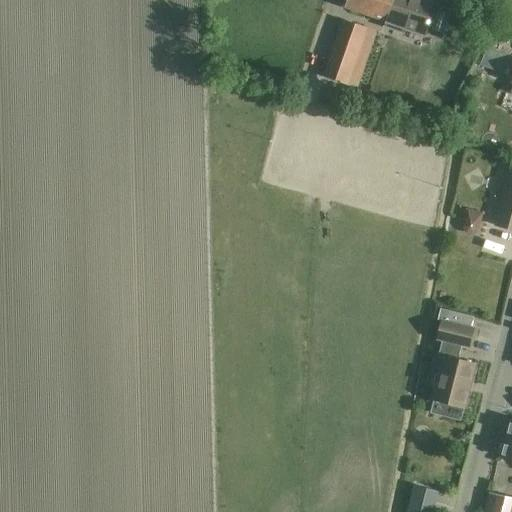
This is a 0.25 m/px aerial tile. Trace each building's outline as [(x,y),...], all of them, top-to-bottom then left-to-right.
[(436,3),(426,0),(347,0),(345,8),(386,22),(385,26),(403,32),(405,27),(426,34),(436,3)] [(344,21),(325,78),(359,90),(378,32),(344,21)] [(511,57),(488,48),(481,66),(505,76),(509,66),(511,67),(511,57)] [(511,169),(495,226),(511,230),(511,169)] [(466,218),(463,228),(466,234),(473,236),(479,232),(481,222),(466,218)] [(474,330),(441,322),(436,341),(443,343),(439,357),(443,358),(432,399),(465,408),(476,366),(458,361),(462,346),(470,348),(474,330)] [(511,421),(502,458),(511,460),(511,421)] [(511,511),(511,498),(490,494),(485,511),(511,511)] [(417,511),(433,511),(435,506),(420,503),(417,511)]
